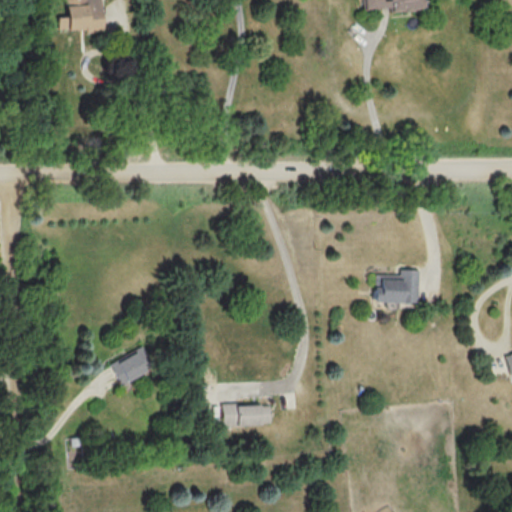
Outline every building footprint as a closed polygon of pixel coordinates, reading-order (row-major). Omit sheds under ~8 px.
[(102,33),(100,0),(64,0),(65,16),(56,17),(57,29),(85,28),(86,33),(102,33)] [(363,0),(364,9),(390,6),(391,10),(424,7),(423,0),(363,0)] [(416,269),(415,299),(374,298),(375,273),(396,274),(396,268),(416,269)] [(109,364),(139,347),(152,369),(122,386),(109,364)] [(503,354),(511,351),(511,372),(508,374),(503,354)] [(221,404),(268,403),(269,425),(222,426),(222,419),(221,404)]
